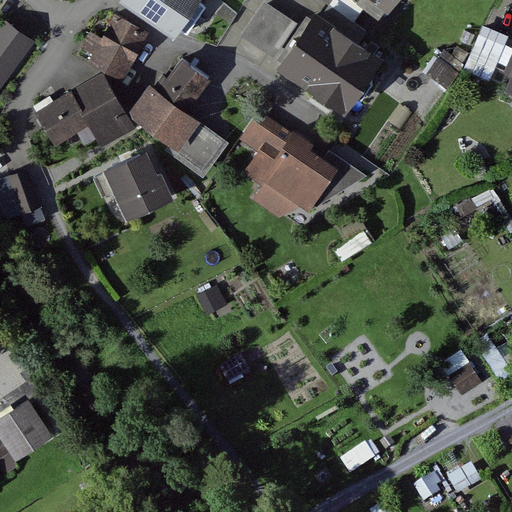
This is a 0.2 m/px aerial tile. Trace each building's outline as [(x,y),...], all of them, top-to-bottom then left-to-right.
[(0,78),(40,22),(8,0),(6,0),(0,8),(0,78)] [(208,0),(128,0),(186,36),(208,0)] [(307,11),(289,0),(267,0),(248,33),(314,73),(346,21),(313,0),(307,11)] [(383,0),(399,12),(407,0),(383,0)] [(94,27),(82,52),(131,77),(155,30),(121,13),(109,35),(94,27)] [(237,87),(187,51),(140,118),(208,166),(230,135),(212,123),(237,87)] [(108,69),(41,105),(62,144),(94,127),(104,146),(139,126),(108,69)] [(259,148),(279,164),(270,175),(304,201),(313,190),(322,197),(352,159),(306,123),(292,139),(276,126),(259,148)] [(151,211),(188,191),(160,139),(123,159),(151,211)] [(471,347),(452,360),(465,380),(484,367),(471,347)] [(35,402),(0,421),(0,426),(20,460),(57,439),(35,402)]
